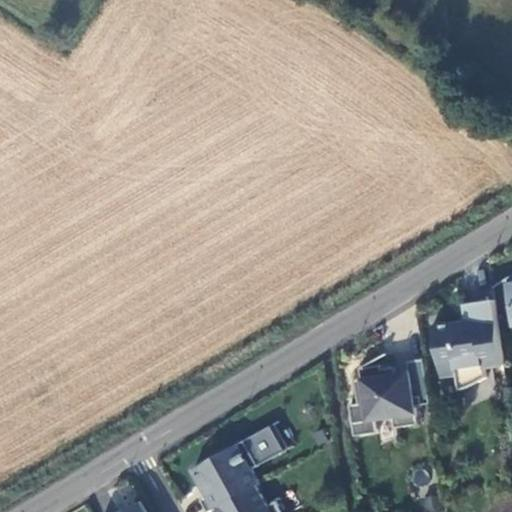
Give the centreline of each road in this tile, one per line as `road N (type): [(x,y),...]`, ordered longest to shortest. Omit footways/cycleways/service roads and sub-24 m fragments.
road 1 (tertiary): [(134,447),(511,222)]
road 2 (tertiary): [(29,511),(134,447)]
